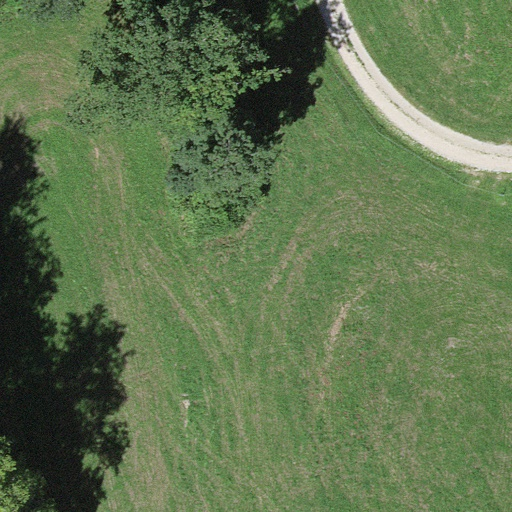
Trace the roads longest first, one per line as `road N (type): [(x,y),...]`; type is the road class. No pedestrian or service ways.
road 1 (motorway): [(511,203),(0,0)]
road 2 (motorway): [(0,405),(281,511)]
road 3 (track): [(511,161),(489,163),(410,139),(351,67),(325,0)]
